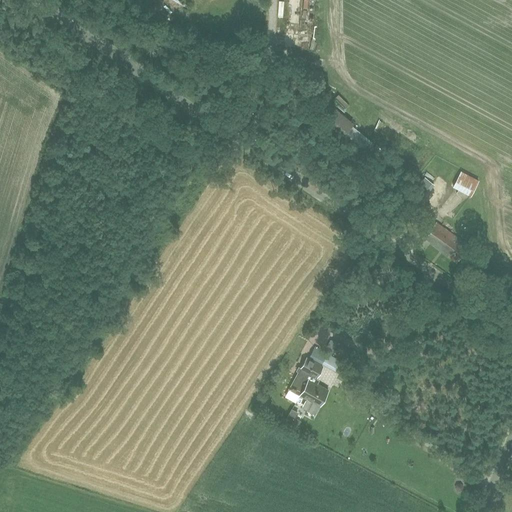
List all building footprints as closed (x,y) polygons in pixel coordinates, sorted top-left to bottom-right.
[(353,123),(345,128),(349,134),(357,129),(353,123)] [(450,164),(439,179),(440,179),(427,194),(443,207),(458,189),(470,195),(478,180),(461,170),(453,185),(449,183),(459,169),(459,168),(479,178),(486,164),(458,149),(450,164)] [(456,262),(469,245),(436,222),(425,237),(456,262)] [(331,342),(326,350),(331,353),(336,345),(331,342)] [(322,359),(333,372),(340,366),(330,353),(322,359)] [(315,414),(328,390),(308,379),(300,395),(308,399),(303,408),(315,414)]
